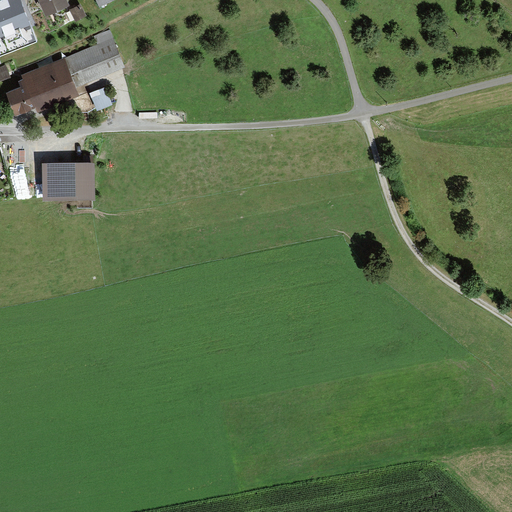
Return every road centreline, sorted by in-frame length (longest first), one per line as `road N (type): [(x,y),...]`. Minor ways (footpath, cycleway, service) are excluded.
road 1 (residential): [(0,129),(250,125),(363,114)]
road 2 (track): [(363,114),(397,220),(424,265),(511,323)]
road 3 (track): [(363,114),(511,76)]
road 4 (track): [(311,0),(326,13),(363,114)]
